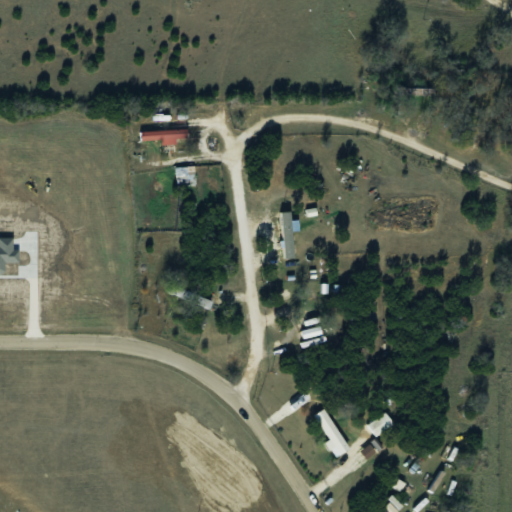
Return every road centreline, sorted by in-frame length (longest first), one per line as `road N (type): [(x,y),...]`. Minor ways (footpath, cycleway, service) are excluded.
road 1 (residential): [(240,398),(257,332),(235,144),(288,114),(364,122),(511,182)]
road 2 (residential): [(322,511),(240,398),(208,374),(131,352),(0,353)]
